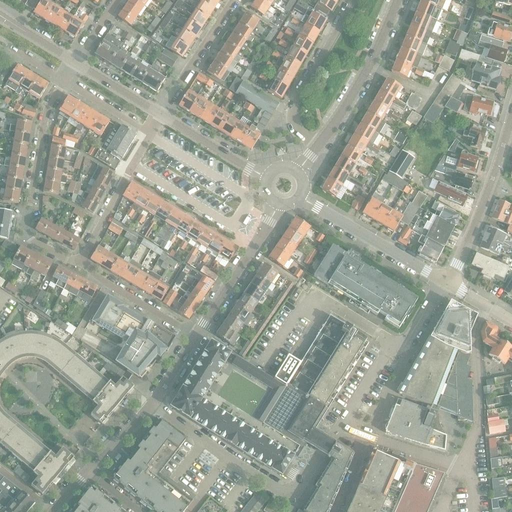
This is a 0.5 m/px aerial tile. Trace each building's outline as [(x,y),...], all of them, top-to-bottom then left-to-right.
[(38,1),(35,0),(28,0),(25,5),(32,10),(38,1)] [(39,17),(44,20),(52,5),(43,0),(41,0),(33,13),(35,15),(39,17)] [(134,0),(130,0),(125,7),(137,16),(144,6),(134,0)] [(201,0),(201,1),(213,8),(218,0),(201,0)] [(263,16),(270,5),(261,0),(256,0),(251,8),(263,16)] [(330,12),(337,1),(334,0),(319,0),(317,5),(330,12)] [(421,0),(421,1),(441,10),(444,0),(421,0)] [(471,0),(466,0),(464,5),(469,7),(473,9),(475,5),(476,2),(475,2),(471,0)] [(167,1),(164,6),(168,10),(172,4),(167,1)] [(201,1),(195,10),(207,18),(213,8),(201,1)] [(306,10),(308,7),(298,1),(294,9),(304,15),(306,10)] [(421,1),(416,13),(436,22),(441,10),(421,1)] [(289,12),(292,7),(287,3),(284,9),(289,12)] [(49,23),(54,26),(63,12),(63,11),(52,5),(44,20),(45,21),(49,23)] [(65,7),(63,11),(63,12),(54,26),(59,29),(59,30),(62,32),(63,31),(64,32),(73,18),(68,15),(70,10),(65,7)] [(130,25),(137,16),(125,7),(118,17),(130,25)] [(192,15),(189,20),(201,28),(207,18),(195,10),(190,7),(187,12),(192,15)] [(464,19),(469,21),(474,9),(473,9),(469,7),(464,19)] [(416,13),(411,25),(431,33),(436,22),(416,13)] [(246,14),(239,24),(251,32),(258,22),(246,14)] [(278,28),(286,16),(282,14),(275,25),(278,28)] [(312,14),(306,25),(319,32),(325,21),(312,14)] [(79,22),(73,18),(64,32),(69,35),(69,36),(73,38),(75,39),(88,17),(83,15),(79,22)] [(156,16),(150,25),(154,28),(160,20),(156,16)] [(300,21),(293,17),(290,22),(297,26),(300,21)] [(164,30),(170,21),(165,18),(159,27),(164,30)] [(178,27),(183,30),(195,37),(201,28),(189,20),(186,24),(182,22),(178,27)] [(472,23),(469,21),(464,33),(467,35),(468,33),(468,34),(470,31),(472,23)] [(511,29),(492,23),(490,29),(488,29),(486,36),(508,42),(509,42),(511,41),(511,39),(511,37),(511,35),(511,30),(511,29)] [(248,37),(251,32),(239,24),(233,33),(249,44),(252,39),(248,37)] [(306,25),(299,36),(312,44),(319,32),(306,25)] [(438,36),(431,33),(411,25),(406,37),(420,43),(423,36),(436,41),(438,36)] [(293,33),(286,29),(283,33),(290,38),(293,33)] [(183,30),(176,39),(188,47),(195,37),(183,30)] [(464,39),(467,35),(464,33),(458,31),(454,40),(458,42),(457,44),(460,45),(462,46),(464,39)] [(470,31),(467,40),(473,41),(476,33),(470,31)] [(233,33),(227,43),(239,51),(243,54),(249,44),(233,33)] [(299,36),(293,47),(306,55),(312,44),(299,36)] [(480,36),(479,42),(501,49),(503,43),(480,36)] [(420,43),(406,37),(404,42),(403,41),(400,47),(402,47),(401,49),(415,55),(421,57),(426,45),(420,43)] [(182,58),(188,47),(176,39),(170,50),(182,58)] [(142,49),(146,51),(149,47),(151,43),(147,40),(142,49)] [(287,44),(280,40),(277,45),(284,49),(287,44)] [(94,55),(110,64),(118,51),(103,41),(94,55)] [(506,50),(501,49),(479,42),(477,47),(483,49),(481,56),(483,57),(504,64),(506,63),(507,59),(506,57),(506,56),(505,55),(506,50)] [(227,43),(220,53),(236,63),(237,64),(241,59),(236,56),(239,51),(227,43)] [(118,51),(110,64),(120,70),(129,55),(123,51),(127,46),(122,44),(118,51)] [(262,45),(259,50),(263,53),(267,48),(262,45)] [(293,47),(287,58),(300,66),(306,55),(293,47)] [(401,49),(396,60),(411,66),(415,55),(401,49)] [(164,50),(161,55),(175,63),(177,58),(164,50)] [(259,60),(263,53),(259,50),(254,57),(259,60)] [(459,59),(471,62),(480,65),(483,57),(481,56),(461,50),(459,59)] [(278,60),(274,66),(293,77),(300,66),(287,58),(274,51),(271,56),(278,60)] [(175,63),(161,55),(159,53),(156,59),(171,68),(175,63)] [(220,53),(214,62),(226,70),(229,65),(233,68),(236,63),(220,53)] [(120,70),(131,77),(140,62),(129,55),(120,70)] [(434,62),(439,64),(442,58),(437,56),(434,62)] [(443,58),(442,58),(439,64),(439,65),(438,67),(448,72),(454,62),(444,57),(443,58)] [(405,78),(411,66),(396,60),(391,72),(405,78)] [(151,68),(140,62),(131,77),(142,83),(150,70),(151,68)] [(220,80),(226,70),(214,62),(208,72),(220,80)] [(278,74),(274,80),(287,88),(293,77),(274,66),(268,62),(265,67),(278,74)] [(480,65),(471,62),(469,68),(476,71),(472,83),(495,90),(500,72),(480,65)] [(250,65),(246,70),(251,73),(255,68),(250,65)] [(5,86),(15,92),(28,72),(17,66),(8,80),(9,81),(5,86)] [(0,82),(0,83),(9,70),(4,67),(0,72),(0,82)] [(165,79),(150,70),(142,83),(156,92),(165,79)] [(248,78),(251,73),(246,70),(243,75),(248,78)] [(22,89),(29,93),(38,78),(28,72),(15,92),(19,95),(22,89)] [(268,77),(261,73),(258,78),(265,82),(268,77)] [(196,79),(206,85),(209,80),(199,74),(196,79)] [(452,76),(442,91),(451,97),(459,85),(461,82),(452,76)] [(48,85),(38,78),(29,93),(39,99),(48,85)] [(230,91),(235,94),(242,82),(236,78),(232,85),(234,86),(230,91)] [(387,79),(380,90),(394,99),(400,87),(387,79)] [(281,99),(287,88),(274,80),(267,92),(281,99)] [(278,104),(242,82),(235,94),(261,110),(250,129),(241,144),(251,150),(260,136),(259,135),(278,104)] [(461,82),(459,85),(464,88),(475,93),(476,91),(461,82)] [(448,101),(445,106),(444,108),(456,114),(457,115),(462,105),(457,102),(464,88),(459,85),(451,97),(448,101)] [(394,99),(380,90),(374,101),(387,109),(391,103),(403,111),(406,106),(394,99)] [(179,106),(189,112),(198,98),(187,91),(179,106)] [(442,91),(439,95),(448,101),(451,97),(442,91)] [(439,95),(436,100),(445,106),(448,101),(439,95)] [(493,110),(494,107),(493,105),(493,103),(481,100),(480,99),(477,98),(475,99),(472,98),(472,97),(467,96),(463,111),(467,113),(477,116),(477,113),(490,116),(491,111),(493,110)] [(67,121),(69,117),(78,103),(72,100),(72,99),(70,97),(69,98),(68,97),(59,111),(66,115),(63,119),(67,121)] [(415,111),(421,100),(416,97),(410,108),(415,111)] [(189,112),(199,119),(208,104),(198,98),(189,112)] [(436,100),(433,104),(442,110),(444,108),(445,106),(436,100)] [(387,110),(387,109),(374,101),(367,112),(381,120),(384,115),(396,122),(399,117),(387,110)] [(80,104),(78,103),(69,117),(80,124),(88,110),(83,106),(83,105),(80,104)] [(199,119),(210,125),(219,110),(208,104),(199,119)] [(433,104),(426,114),(436,120),(442,110),(433,104)] [(24,109),(21,107),(18,111),(20,113),(34,117),(36,111),(25,108),(24,109)] [(93,113),(88,110),(80,124),(90,130),(99,116),(96,114),(94,112),(93,113)] [(210,125),(220,131),(229,117),(219,110),(210,125)] [(385,123),(381,120),(367,112),(360,124),(378,134),(385,123)] [(415,126),(421,117),(412,112),(406,120),(415,126)] [(432,125),(436,120),(426,114),(423,119),(432,125)] [(99,116),(90,130),(89,132),(92,134),(93,132),(100,136),(109,122),(107,121),(107,120),(104,119),(103,119),(99,116)] [(220,131),(230,138),(239,123),(229,117),(220,131)] [(15,132),(15,133),(30,135),(32,123),(17,121),(16,126),(10,125),(9,131),(15,132)] [(115,170),(136,135),(116,123),(94,158),(115,170)] [(250,129),(239,123),(230,138),(241,144),(250,129)] [(360,124),(354,135),(372,145),(378,134),(360,124)] [(486,136),(487,133),(485,132),(486,130),(471,125),(471,126),(469,125),(466,132),(464,132),(462,136),(472,139),(470,147),(479,150),(481,142),(482,142),(484,137),(486,136)] [(453,136),(456,131),(450,127),(447,132),(453,136)] [(15,133),(13,144),(28,147),(30,135),(15,133)] [(395,140),(403,145),(407,138),(399,133),(395,140)] [(380,150),(372,145),(354,135),(348,146),(361,154),(365,147),(377,154),(380,150)] [(65,146),(65,141),(53,138),(52,144),(65,146)] [(13,144),(11,156),(26,158),(28,147),(13,144)] [(51,146),(49,158),(64,160),(66,149),(51,146)] [(348,146),(341,157),(355,165),(361,154),(348,146)] [(389,154),(394,158),(399,150),(394,147),(389,154)] [(92,157),(96,150),(91,148),(87,154),(92,157)] [(388,172),(398,178),(401,180),(410,167),(415,159),(402,151),(396,159),(388,172)] [(462,151),(459,161),(444,157),(440,163),(437,167),(446,170),(455,173),(457,168),(463,170),(463,169),(473,172),(475,165),(477,164),(478,162),(477,160),(477,159),(466,156),(467,154),(465,152),(463,151),(462,151)] [(9,167),(24,170),(26,158),(11,156),(10,162),(5,161),(4,166),(9,167)] [(341,157),(335,167),(348,176),(355,165),(341,157)] [(373,161),(366,157),(364,161),(371,165),(373,161)] [(49,158),(47,169),(62,172),(64,160),(49,158)] [(99,166),(91,179),(107,188),(114,175),(103,169),(99,166)] [(9,167),(7,179),(22,181),(24,170),(9,167)] [(364,185),(348,176),(335,167),(328,179),(342,187),(345,180),(361,189),(364,185)] [(357,172),(364,176),(365,176),(370,179),(372,175),(360,168),(357,172)] [(61,177),(62,172),(47,169),(45,181),(65,184),(66,178),(61,177)] [(458,174),(455,173),(446,170),(445,175),(451,177),(449,183),(454,185),(453,185),(469,190),(469,189),(470,189),(471,186),(471,184),(472,179),(458,175),(458,174)] [(7,179),(5,190),(20,192),(22,181),(7,179)] [(91,179),(84,192),(100,200),(107,188),(91,179)] [(335,198),(342,187),(328,179),(321,190),(335,198)] [(467,196),(438,183),(439,183),(432,180),(429,188),(435,190),(434,193),(448,199),(447,200),(462,207),(464,202),(466,202),(468,198),(466,198),(467,196)] [(69,185),(65,184),(45,181),(43,192),(58,195),(59,189),(67,190),(69,185)] [(123,197),(133,203),(142,190),(131,183),(123,197)] [(18,204),(20,192),(5,190),(3,202),(18,204)] [(134,211),(141,215),(153,196),(142,190),(133,203),(126,215),(130,217),(134,211)] [(92,213),(100,200),(84,192),(81,198),(86,201),(82,208),(92,213)] [(395,206),(392,211),(383,226),(394,232),(400,221),(407,226),(410,222),(411,222),(419,209),(426,198),(418,193),(411,205),(409,204),(404,211),(395,206)] [(362,213),(374,220),(382,205),(381,205),(384,200),(374,194),(372,199),(371,199),(362,213)] [(357,195),(350,207),(357,211),(361,204),(362,205),(364,200),(365,199),(360,197),(357,195)] [(149,212),(155,216),(163,202),(153,196),(141,215),(137,222),(141,224),(149,212)] [(507,232),(511,234),(511,205),(500,200),(492,220),(493,220),(510,226),(507,232)] [(159,219),(165,223),(174,209),(163,202),(155,216),(143,236),(147,238),(159,219)] [(436,212),(434,216),(454,227),(456,226),(457,224),(458,222),(457,220),(457,219),(456,219),(458,216),(434,204),(431,209),(436,212)] [(392,211),(382,205),(374,220),(383,226),(392,211)] [(172,235),(176,229),(184,216),(174,209),(165,223),(158,236),(162,238),(161,240),(163,241),(167,243),(168,241),(172,235)] [(428,232),(425,238),(443,247),(446,246),(448,243),(447,240),(454,227),(434,216),(419,209),(411,222),(414,224),(418,217),(427,222),(423,230),(428,232)] [(14,233),(9,232),(12,213),(0,210),(0,238),(7,240),(13,243),(14,233)] [(176,229),(186,236),(195,222),(184,216),(176,229)] [(296,218),(289,228),(303,238),(310,227),(296,218)] [(36,230),(49,237),(54,227),(41,220),(36,230)] [(191,238),(197,242),(205,229),(195,222),(186,236),(179,247),(183,250),(191,238)] [(119,236),(122,230),(111,224),(108,229),(119,236)] [(49,237),(61,244),(67,233),(54,227),(49,237)] [(67,233),(61,244),(74,251),(83,235),(70,228),(67,233)] [(289,228),(282,238),(296,248),(303,238),(289,228)] [(489,228),(485,238),(510,249),(511,245),(504,242),(507,235),(489,228)] [(201,245),(207,249),(216,235),(205,229),(197,242),(189,254),(190,254),(185,262),(189,265),(201,245)] [(123,237),(129,241),(132,236),(126,233),(123,237)] [(319,243),(323,236),(319,234),(315,241),(319,243)] [(176,238),(172,235),(168,241),(172,244),(173,244),(176,238)] [(211,251),(218,255),(226,242),(216,235),(207,249),(200,260),(204,262),(208,256),(211,251)] [(425,238),(421,236),(418,243),(424,246),(420,255),(435,263),(443,247),(425,238)] [(405,246),(408,242),(400,237),(398,241),(405,246)] [(282,238),(275,248),(289,258),(296,248),(282,238)] [(508,254),(510,249),(485,238),(480,248),(498,256),(501,249),(503,250),(503,251),(508,254)] [(141,245),(150,251),(153,246),(143,240),(141,245)] [(218,255),(215,260),(219,263),(222,258),(229,262),(237,248),(226,242),(218,255)] [(100,266),(108,253),(110,249),(106,246),(103,250),(98,247),(90,260),(100,266)] [(156,248),(153,246),(150,251),(160,256),(163,252),(156,248)] [(411,310),(417,299),(359,263),(360,261),(347,253),(346,255),(332,246),(313,277),(350,300),(348,303),(367,315),(369,312),(376,316),(378,313),(386,318),(384,321),(398,330),(405,319),(407,320),(412,311),(411,310)] [(22,270),(24,266),(31,253),(21,247),(11,265),(22,270)] [(282,268),(289,258),(275,248),(268,259),(282,268)] [(312,249),(308,256),(312,259),(317,252),(312,249)] [(27,274),(31,277),(41,258),(31,253),(24,266),(30,269),(27,274)] [(100,266),(110,272),(118,259),(108,253),(100,266)] [(159,260),(169,266),(172,261),(162,255),(159,260)] [(506,275),(509,268),(478,255),(473,266),(477,267),(476,268),(480,269),(479,273),(482,274),(482,275),(484,275),(483,277),(490,280),(491,279),(493,279),(505,284),(508,277),(506,275)] [(310,264),(312,259),(308,256),(304,262),(309,265),(310,264)] [(122,262),(118,259),(110,272),(121,278),(131,261),(125,257),(122,262)] [(41,258),(31,277),(30,279),(36,282),(40,274),(45,277),(52,264),(41,258)] [(511,269),(511,267),(511,264),(503,260),(501,265),(511,269)] [(121,278),(130,284),(141,267),(131,261),(121,278)] [(181,267),(172,261),(169,266),(178,272),(181,267)] [(264,264),(257,274),(271,284),(278,273),(264,264)] [(50,282),(63,289),(71,274),(58,267),(50,282)] [(130,284),(141,290),(151,273),(141,267),(130,284)] [(298,278),(302,272),(298,269),(293,275),(298,278)] [(208,271),(205,275),(215,281),(218,276),(208,270),(208,271)] [(182,272),(178,279),(182,282),(187,275),(182,272)] [(161,279),(151,273),(141,290),(150,296),(158,283),(161,279)] [(63,289),(75,296),(84,281),(71,274),(63,289)] [(200,274),(191,287),(194,289),(204,296),(213,284),(200,274)] [(267,289),(271,284),(257,274),(251,284),(264,293),(264,294),(267,296),(270,291),(267,289)] [(84,281),(75,296),(88,303),(97,288),(84,281)] [(290,281),(282,292),(287,294),(294,284),(290,281)] [(5,289),(10,292),(13,287),(8,283),(5,289)] [(168,289),(158,283),(150,296),(161,302),(168,289)] [(251,284),(243,295),(257,304),(264,294),(264,293),(251,284)] [(191,295),(187,301),(196,308),(204,296),(194,289),(191,287),(188,292),(191,295)] [(295,287),(289,297),(292,299),(293,297),(296,299),(299,295),(296,293),(298,289),(296,287),(295,287)] [(41,291),(32,307),(42,313),(45,309),(40,305),(46,294),(41,291)] [(170,291),(166,299),(163,303),(169,307),(176,295),(170,291)] [(282,292),(276,301),(280,304),(287,294),(282,292)] [(243,295),(237,304),(250,314),(257,304),(243,295)] [(32,300),(27,296),(24,301),(29,305),(32,300)] [(92,316),(85,329),(123,352),(116,363),(127,370),(126,372),(132,376),(134,374),(141,379),(165,351),(167,352),(176,337),(154,325),(155,324),(147,320),(146,322),(126,310),(127,308),(108,297),(95,318),(92,316)] [(188,320),(196,308),(187,301),(181,298),(178,303),(183,307),(178,313),(188,320)] [(276,301),(269,312),(273,315),(280,304),(276,301)] [(469,335),(477,316),(450,302),(397,394),(457,417),(457,421),(466,420),(472,423),(472,408),(467,406),(471,395),(466,393),(470,381),(465,379),(470,368),(465,366),(469,354),(470,354),(469,335)] [(250,314),(237,304),(230,315),(243,324),(247,326),(253,316),(250,314)] [(45,309),(42,313),(48,317),(51,313),(45,309)] [(269,312),(262,322),(266,324),(273,315),(269,312)] [(230,315),(223,325),(237,334),(243,324),(230,315)] [(211,342),(170,407),(281,476),(282,474),(289,464),(291,460),(303,441),(311,428),(367,339),(330,316),(320,332),(300,363),(289,356),(288,355),(277,374),(276,376),(263,368),(260,372),(212,343),(211,342)] [(69,326),(62,322),(59,327),(65,331),(69,326)] [(262,322),(255,332),(259,335),(266,324),(262,322)] [(487,322),(480,332),(482,342),(492,348),(488,355),(504,365),(507,360),(511,363),(511,376),(493,380),(494,386),(509,383),(511,382),(511,347),(495,337),(496,335),(497,332),(496,328),(495,326),(487,322)] [(240,336),(237,334),(223,325),(216,335),(233,347),(240,336)] [(69,326),(65,331),(72,336),(75,330),(69,326)] [(255,332),(248,342),(252,345),(259,335),(255,332)] [(92,402),(93,403),(93,402),(98,406),(90,415),(97,421),(102,425),(134,387),(129,383),(129,384),(122,378),(114,387),(110,383),(110,382),(109,383),(65,345),(59,341),(53,338),(46,335),(39,333),(32,333),(25,333),(18,334),(11,336),(4,338),(0,341),(0,444),(33,472),(32,473),(33,474),(33,473),(38,477),(31,486),(37,492),(42,496),(74,458),(69,454),(62,448),(55,457),(50,453),(51,453),(50,452),(49,453),(5,416),(0,410),(0,375),(2,373),(5,369),(12,362),(19,359),(27,357),(35,358),(42,360),(49,364),(93,402),(92,402)] [(245,355),(252,345),(248,342),(241,352),(245,355)] [(445,451),(446,437),(421,427),(427,411),(397,400),(394,407),(392,407),(388,417),(389,419),(387,423),(384,426),(384,431),(384,432),(399,437),(399,436),(400,437),(402,436),(403,431),(406,431),(407,426),(405,426),(406,424),(414,428),(413,431),(417,432),(418,433),(418,435),(421,438),(433,442),(431,448),(445,451)] [(444,434),(444,433),(441,430),(439,425),(431,422),(433,418),(434,419),(436,414),(428,411),(423,426),(444,434)] [(486,417),(487,424),(499,422),(499,420),(498,415),(486,417)] [(113,478),(152,509),(155,511),(183,511),(193,501),(159,474),(185,440),(159,420),(113,478)] [(505,432),(503,421),(503,420),(499,420),(499,422),(487,424),(489,435),(505,432)] [(322,453),(328,457),(335,461),(303,511),(329,511),(354,454),(330,440),(311,428),(303,441),(322,453)] [(488,439),(489,449),(496,448),(495,439),(488,439)] [(497,458),(496,448),(489,449),(490,459),(495,459),(497,458)] [(354,496),(347,511),(427,511),(430,506),(431,505),(430,505),(434,497),(434,496),(438,488),(438,487),(438,486),(442,479),(442,477),(444,474),(403,461),(403,462),(377,453),(373,452),(372,452),(368,460),(369,461),(358,486),(354,496)] [(0,475),(0,489),(0,490),(0,506),(2,508),(5,511),(6,510),(7,511),(24,511),(34,502),(27,496),(0,475)] [(123,511),(91,487),(70,511),(123,511)] [(257,511),(267,499),(258,492),(241,511),(257,511)] [(264,511),(279,511),(269,502),(263,511),(264,511)]
